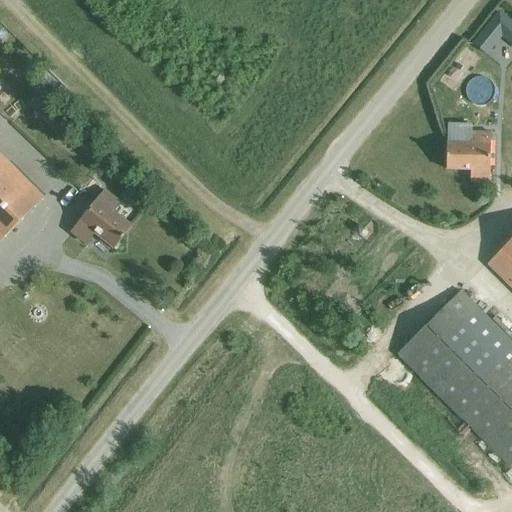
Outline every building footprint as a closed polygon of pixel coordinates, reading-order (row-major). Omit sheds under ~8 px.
[(481,39),(493,49),(507,33),(511,36),(511,20),(503,13),(481,39)] [(35,81),(6,101),(15,114),(44,94),(35,81)] [(469,184),(489,185),(493,133),(473,132),(472,143),(447,141),(444,170),(470,172),(469,184)] [(0,244),(45,196),(12,165),(0,153),(0,244)] [(97,232),(115,247),(131,227),(113,212),(120,204),(105,193),(75,231),(88,242),(97,232)] [(511,239),(488,264),(511,288),(511,239)] [(397,355),(510,467),(511,464),(511,342),(460,292),(397,355)]
